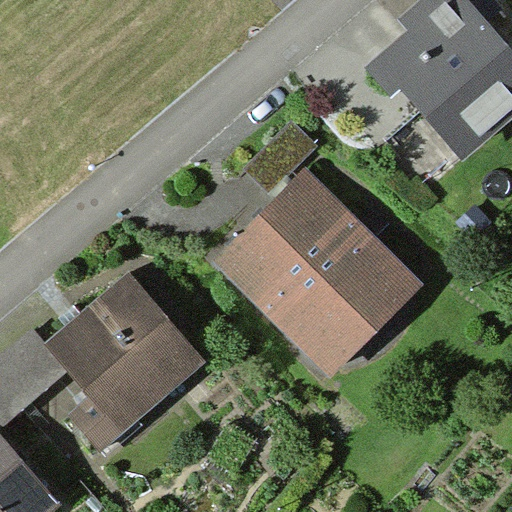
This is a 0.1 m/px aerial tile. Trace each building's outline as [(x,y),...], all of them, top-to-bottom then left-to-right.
[(511,45),(471,0),(466,0),(386,71),(472,168),(511,133),(511,45)] [(433,291),(314,176),(221,271),(341,386),(433,291)] [(213,369),(137,284),(56,356),(94,399),(67,423),(104,464),(213,369)] [(76,384),(38,343),(0,376),(0,434),(9,444),(76,384)] [(0,502),(28,475),(0,446),(0,511),(3,511),(0,508),(0,502)]
